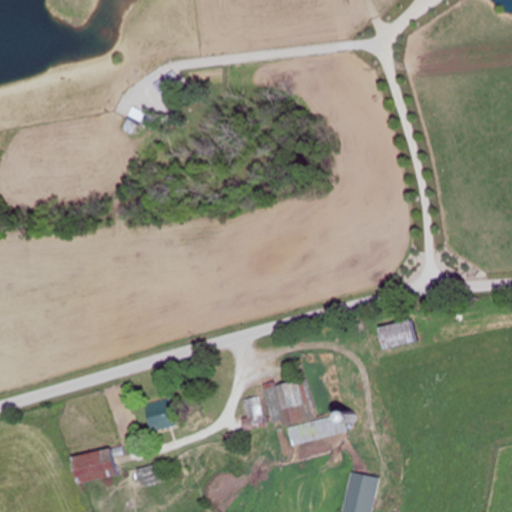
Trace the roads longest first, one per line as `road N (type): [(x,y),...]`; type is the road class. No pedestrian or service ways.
road 1 (residential): [(0,405),(354,306),(511,282)]
road 2 (residential): [(511,94),(495,93),(406,0)]
